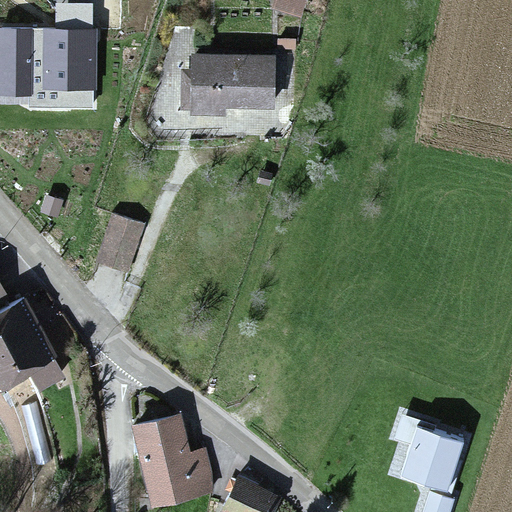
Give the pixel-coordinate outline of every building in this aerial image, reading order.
[(271,0),(271,2),(297,10),(300,0),(271,0)] [(30,23),(0,23),(0,86),(29,87),(30,23)] [(94,23),(45,23),(45,81),(94,81),(94,23)] [(268,50),(190,51),(190,66),(181,66),(181,104),(191,104),(191,108),(222,108),(222,103),(268,102),(268,50)] [(101,210),(85,254),(115,265),(131,221),(101,210)] [(17,286),(0,294),(0,367),(47,342),(17,286)] [(232,346),(219,396),(246,402),(259,353),(232,346)] [(136,419),(143,481),(200,474),(197,450),(181,452),(176,414),(136,419)] [(460,433),(418,419),(404,463),(446,477),(460,433)] [(235,473),(219,502),(237,511),(264,511),(274,494),(235,473)]
